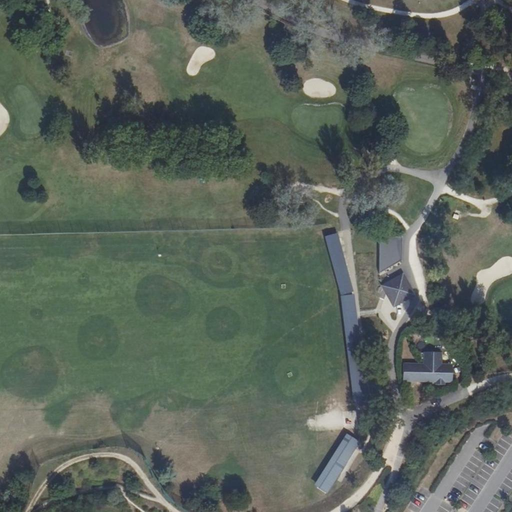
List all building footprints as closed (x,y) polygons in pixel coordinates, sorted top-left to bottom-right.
[(379,242),(379,276),(401,263),(402,239),(379,239),(379,242)] [(410,263),(418,261),(414,249),(407,251),(410,263)] [(396,278),(388,282),(386,292),(390,299),(399,302),(406,298),(406,294),(407,288),(409,287),(410,287),(406,279),(396,278)] [(353,405),(367,404),(354,294),(340,295),(353,405)] [(452,382),(453,364),(442,364),(443,352),(424,352),(423,364),(403,364),(404,381),(423,382),(423,378),(433,378),(433,382),(436,382),(436,384),(445,384),(445,382),(452,382)] [(327,494),(359,442),(351,437),(318,488),(327,494)]
